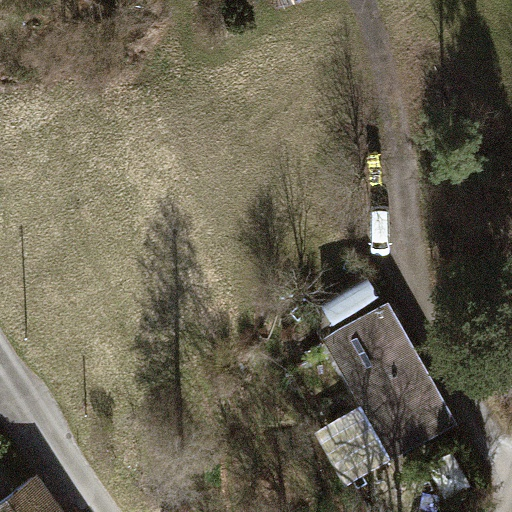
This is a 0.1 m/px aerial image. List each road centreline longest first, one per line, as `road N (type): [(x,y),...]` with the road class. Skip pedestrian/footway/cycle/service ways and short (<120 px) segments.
road 1 (track): [(511,461),(492,442),(407,281),(381,180),(384,35),(356,0)]
road 2 (track): [(103,511),(0,353)]
